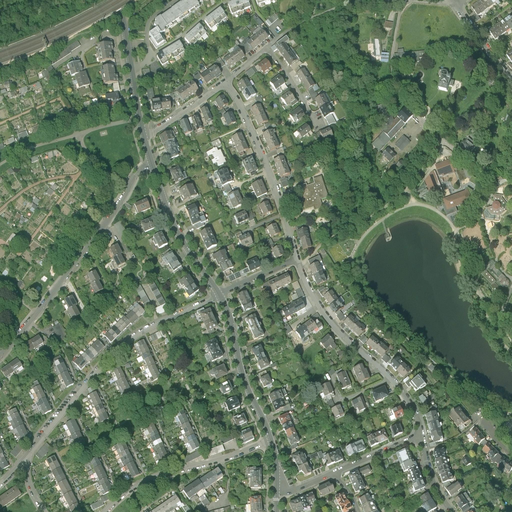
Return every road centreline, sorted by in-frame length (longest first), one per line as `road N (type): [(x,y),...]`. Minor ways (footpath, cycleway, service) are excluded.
road 1 (residential): [(219,294),(111,354),(30,454)]
road 2 (residential): [(151,163),(0,355)]
road 3 (residential): [(297,260),(318,306),(399,385),(422,432)]
road 4 (residential): [(452,2),(403,0),(392,50),(398,94),(444,142)]
road 5 (residential): [(224,83),(268,170),(297,260)]
road 6 (residential): [(106,511),(149,480),(271,439)]
road 7 (tertiary): [(219,294),(271,439)]
road 8 (tertiary): [(151,163),(180,237),(219,294)]
road 9 (track): [(0,245),(21,254),(83,171)]
